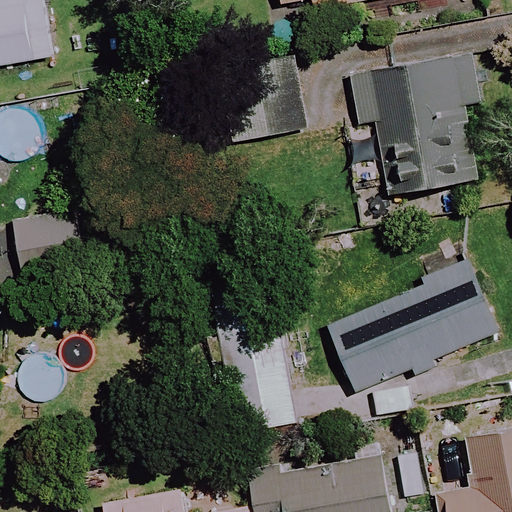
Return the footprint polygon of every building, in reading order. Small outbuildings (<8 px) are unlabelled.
[(0,0),(0,69),(55,59),(44,0),(0,0)] [(277,0),(279,9),(310,4),(312,16),(408,0),(277,0)] [(293,47),(215,62),(232,148),(310,132),(293,47)] [(478,104),(470,59),(358,79),(366,122),(376,121),(389,197),(479,182),(466,106),(478,104)] [(298,426),(281,305),(296,303),(291,264),(270,267),(205,276),(228,436),(298,426)] [(498,337),(472,271),(330,327),(356,393),(498,337)] [(511,511),(511,433),(466,444),(476,489),(434,498),(436,511),(511,511)] [(254,508),(255,511),(390,511),(380,455),(249,477),(254,508)] [(255,511),(254,508),(248,478),(183,489),(101,503),(102,511),(255,511)]
